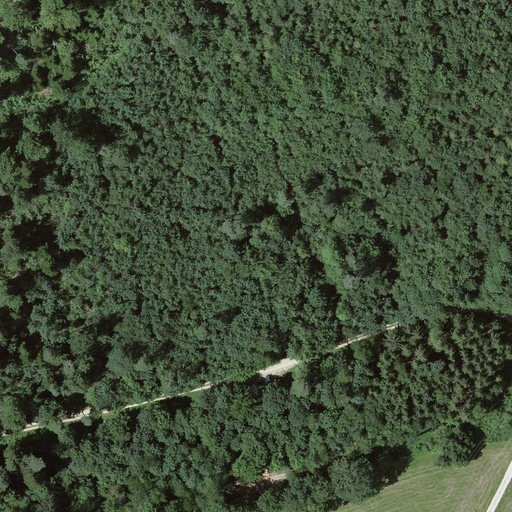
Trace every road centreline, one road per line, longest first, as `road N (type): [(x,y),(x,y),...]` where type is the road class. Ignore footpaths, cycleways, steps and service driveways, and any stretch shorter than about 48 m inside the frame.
road 1 (track): [(511,315),(484,306),(440,311),(260,369),(0,434)]
road 2 (track): [(0,169),(170,0)]
